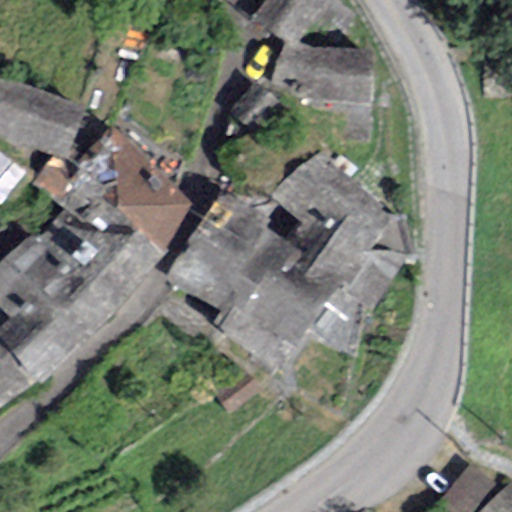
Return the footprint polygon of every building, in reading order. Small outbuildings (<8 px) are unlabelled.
[(323,1),(322,0),(272,0),(257,20),(289,45),(323,1)] [(307,57),(286,48),(275,80),(306,93),(365,97),(366,59),(307,57)] [(85,105),(0,73),(0,129),(67,154),(85,105)] [(270,98),(257,89),(229,122),(250,139),(277,108),(270,98)] [(194,221),(112,130),(76,168),(83,176),(165,268),(194,221)] [(393,233),(316,167),(272,202),(303,232),(287,256),(341,294),(319,326),(358,352),(406,274),(377,264),(393,233)] [(0,273),(0,421),(37,394),(42,400),(107,338),(165,268),(83,176),(71,193),(46,172),(33,188),(62,217),(0,273)] [(269,233),(226,203),(166,287),(218,324),(211,333),(279,381),(319,326),(341,294),(287,256),(264,240),(269,233)] [(511,511),(511,487),(485,511),(511,511)]
